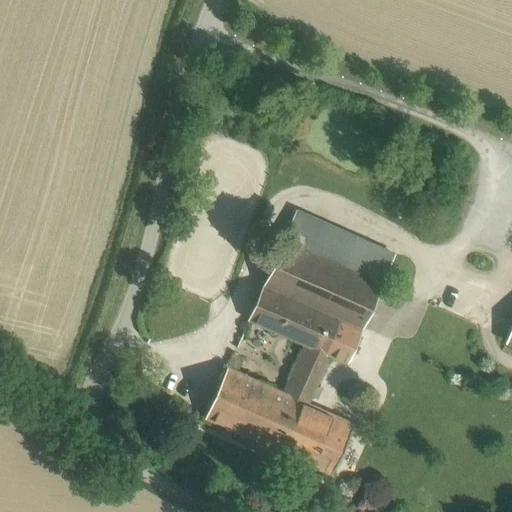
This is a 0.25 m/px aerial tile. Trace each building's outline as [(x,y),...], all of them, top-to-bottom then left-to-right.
[(352,236),(296,212),(284,240),(339,265),(352,236)] [(394,255),(352,236),(339,265),(382,284),(394,255)] [(339,265),(284,240),(263,286),(340,320),(362,330),(382,284),(339,265)] [(340,320),(263,286),(248,321),(309,348),(325,355),(340,320)] [(362,330),(340,320),(325,355),(329,357),(347,365),(362,330)] [(288,395),(308,404),(329,357),(325,355),(309,348),(288,395)] [(233,355),(227,368),(238,373),(244,359),(233,355)] [(308,404),(288,395),(238,373),(227,368),(205,420),(332,475),(354,424),(308,404)]
